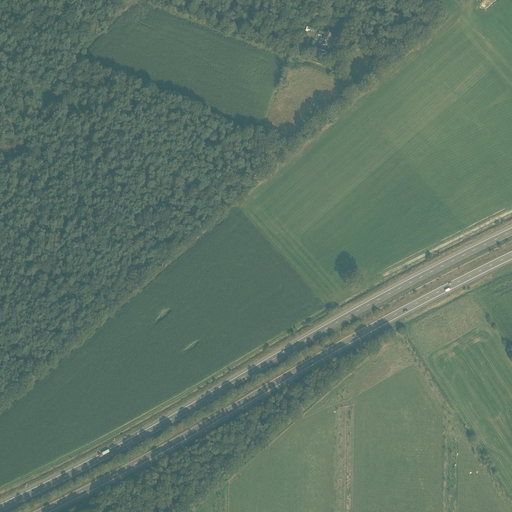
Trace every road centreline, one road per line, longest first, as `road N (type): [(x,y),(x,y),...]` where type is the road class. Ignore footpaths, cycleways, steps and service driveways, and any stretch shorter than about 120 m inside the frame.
road 1 (trunk): [(511,232),(0,507)]
road 2 (track): [(0,397),(163,256),(175,231),(131,146),(85,101),(70,52),(0,10)]
road 3 (trunk): [(42,511),(511,256)]
road 4 (track): [(222,371),(407,263)]
road 5 (track): [(348,56),(331,70),(154,0)]
